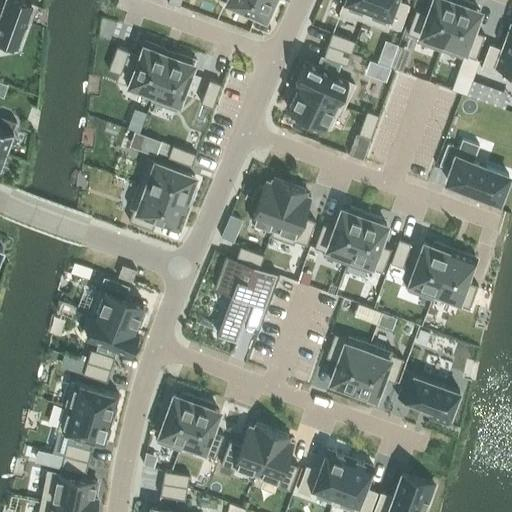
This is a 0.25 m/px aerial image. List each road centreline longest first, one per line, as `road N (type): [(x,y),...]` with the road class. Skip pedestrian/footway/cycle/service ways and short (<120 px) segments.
road 1 (residential): [(431,447),(149,342)]
road 2 (residential): [(489,219),(242,129)]
road 3 (residential): [(178,268),(0,202)]
road 4 (residential): [(102,511),(112,452),(149,342)]
road 5 (residential): [(119,0),(273,57)]
road 6 (residential): [(178,268),(242,129)]
